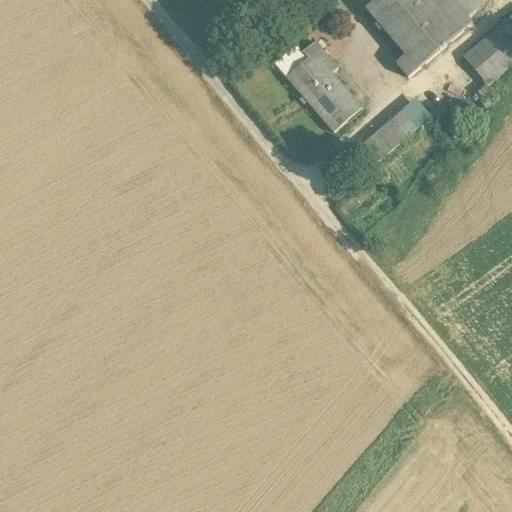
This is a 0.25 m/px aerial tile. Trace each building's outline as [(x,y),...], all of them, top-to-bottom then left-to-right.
[(422,41),(387,0),(381,0),(365,15),(376,29),(374,31),(378,35),(380,33),(400,56),(392,63),(408,82),(459,39),(445,22),(422,41)] [(467,23),(447,0),(387,0),(422,41),(445,22),(459,39),(472,28),(467,23)] [(447,0),(467,23),(490,3),(487,0),(447,0)] [(511,24),(510,23),(461,66),(486,94),(511,70),(511,24)] [(338,73),(315,47),(303,58),(308,64),(286,84),(333,138),(363,112),(333,78),(338,73)] [(297,51),(274,71),(286,84),(308,64),(303,58),(297,51)] [(404,112),(353,157),(369,176),(420,130),(404,112)]
